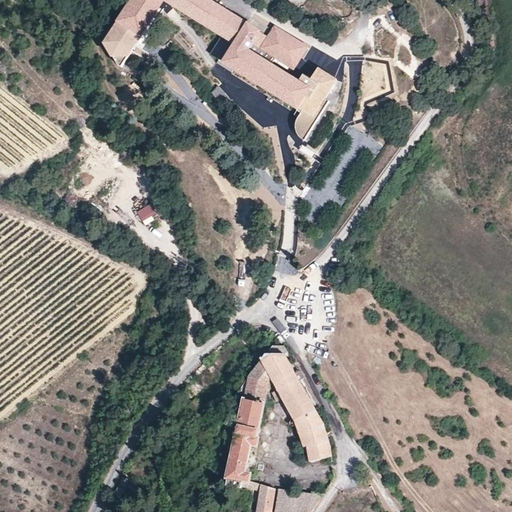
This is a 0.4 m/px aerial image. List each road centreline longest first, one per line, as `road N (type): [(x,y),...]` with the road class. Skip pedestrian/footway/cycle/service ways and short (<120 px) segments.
road 1 (track): [(0,40),(90,138),(138,225),(184,278),(216,344)]
road 2 (residential): [(261,311),(173,386),(97,511)]
road 3 (residential): [(261,311),(299,351),(347,445)]
